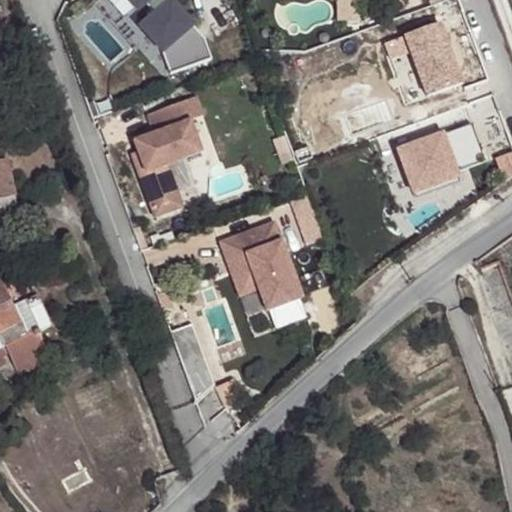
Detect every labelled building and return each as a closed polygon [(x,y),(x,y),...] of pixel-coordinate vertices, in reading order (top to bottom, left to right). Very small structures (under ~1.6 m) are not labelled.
[(20,27),(9,0),(0,0),(0,23),(4,33),(20,27)] [(139,0),(148,11),(156,4),(166,16),(151,29),(170,51),(179,76),(220,62),(213,41),(182,3),(179,0),(139,0)] [(205,100),(157,116),(163,136),(142,143),(145,154),(139,155),(160,219),(188,210),(174,167),(208,155),(198,124),(211,119),(205,100)] [(471,127),(398,155),(414,197),(458,180),(456,175),(486,164),(471,127)] [(511,154),(496,161),(504,185),(511,179),(511,154)] [(0,199),(15,196),(8,161),(0,162),(0,199)] [(302,162),(295,165),(298,171),(304,169),(302,162)] [(0,214),(18,211),(15,196),(0,199),(0,214)] [(279,230),(225,246),(242,301),(261,295),(267,317),(303,306),(279,230)] [(17,366),(49,351),(38,329),(51,324),(27,273),(4,284),(1,279),(0,279),(0,344),(5,343),(17,366)] [(196,331),(174,338),(196,404),(215,389),(196,331)] [(50,357),(49,351),(17,366),(20,370),(50,357)] [(216,390),(197,407),(205,429),(224,413),(216,390)] [(28,434),(18,415),(7,420),(16,440),(28,434)]
